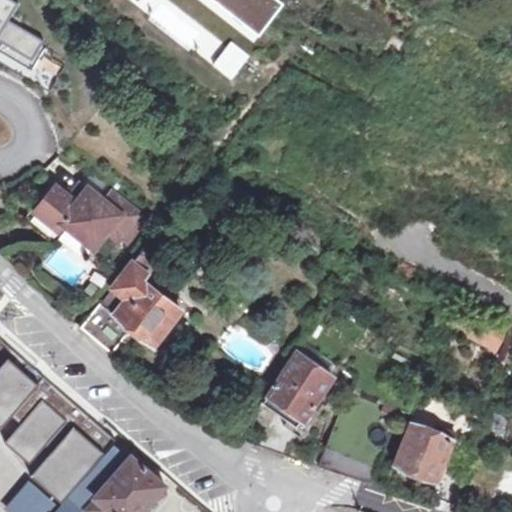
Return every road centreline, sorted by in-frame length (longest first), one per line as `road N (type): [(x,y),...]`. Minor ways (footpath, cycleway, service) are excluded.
road 1 (residential): [(0,272),(275,501)]
road 2 (unclassified): [(275,501),(337,494),(396,511)]
